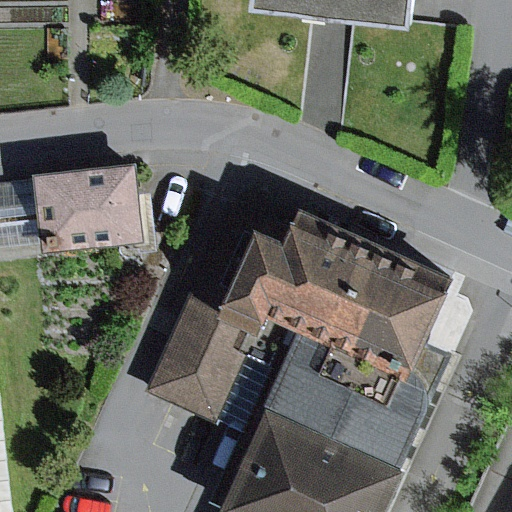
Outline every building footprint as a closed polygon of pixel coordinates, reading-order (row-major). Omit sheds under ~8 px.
[(288,0),(417,16),(418,0),(288,0)] [(40,168),(41,179),(48,246),(150,235),(142,158),(40,168)] [(41,179),(0,183),(0,250),(48,246),(41,179)] [(274,213),(235,195),(152,385),(217,414),(248,342),(289,360),(274,394),(408,452),(451,354),(431,345),(460,278),(306,211),(297,231),(271,220),(274,213)] [(19,511),(0,303),(0,511),(19,511)] [(248,342),(217,414),(258,431),(274,394),(289,360),(248,342)] [(380,511),(408,452),(274,394),(258,431),(222,511),(380,511)]
